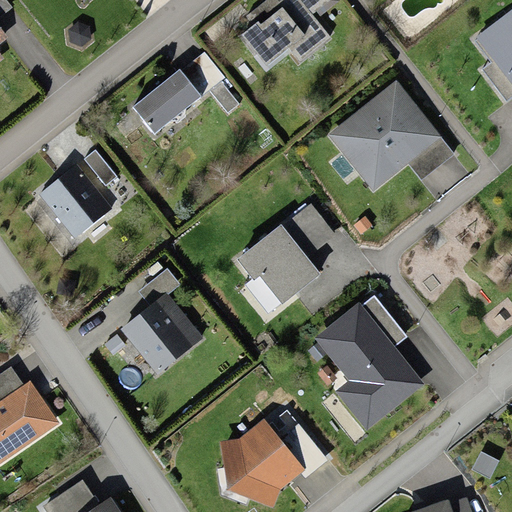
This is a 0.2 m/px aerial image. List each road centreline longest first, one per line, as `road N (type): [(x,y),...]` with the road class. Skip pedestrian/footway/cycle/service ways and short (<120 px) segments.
road 1 (residential): [(486,399),(391,276),(389,262),(511,155)]
road 2 (residential): [(0,262),(172,511)]
road 3 (residential): [(0,157),(206,0)]
road 4 (residential): [(486,399),(338,511)]
